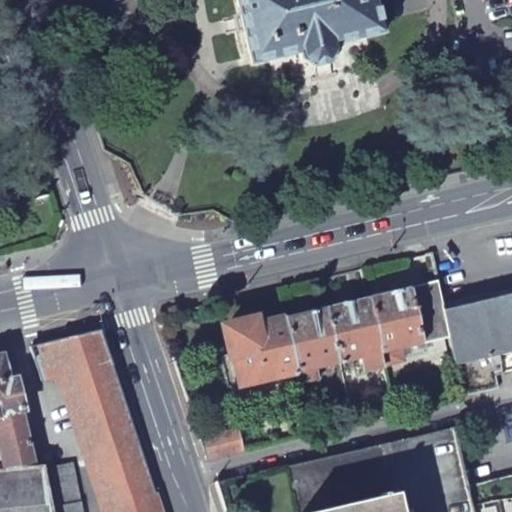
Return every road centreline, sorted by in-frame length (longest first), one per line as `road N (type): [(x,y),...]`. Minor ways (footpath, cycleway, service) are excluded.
road 1 (secondary): [(116,274),(209,263),(511,194)]
road 2 (secondary): [(116,274),(26,0)]
road 3 (secondary): [(197,511),(116,274)]
